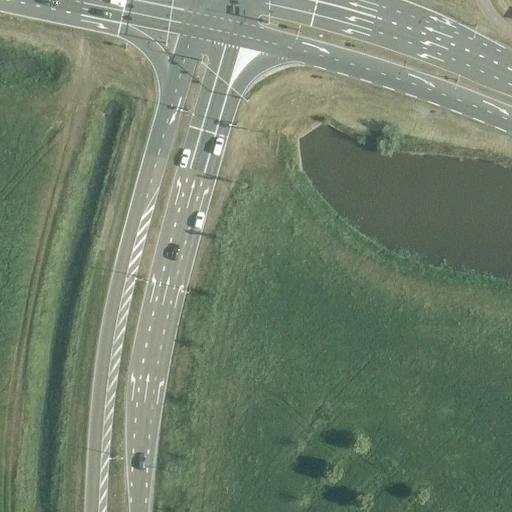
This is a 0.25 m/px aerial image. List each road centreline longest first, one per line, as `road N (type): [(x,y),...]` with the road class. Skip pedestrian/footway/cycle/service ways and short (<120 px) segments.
road 1 (secondary): [(135,511),(154,336),(235,34)]
road 2 (secondary): [(173,94),(103,344),(90,511)]
road 3 (secondary): [(235,34),(382,73),(511,122)]
road 4 (secondary): [(511,64),(359,0)]
road 5 (secondary): [(83,1),(151,49),(173,94)]
